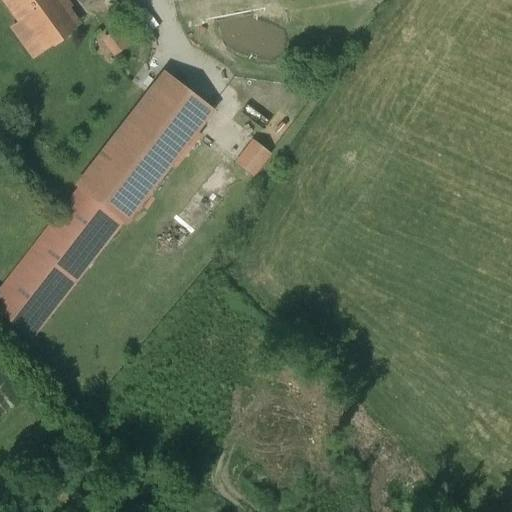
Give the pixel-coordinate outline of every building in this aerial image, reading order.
[(4,0),(21,22),(12,28),(33,57),(39,52),(77,24),(66,9),(69,7),(64,0),(4,0)] [(130,44),(118,29),(108,36),(120,52),(130,44)] [(164,74),(77,185),(80,188),(123,221),(125,223),(212,111),(164,74)] [(261,138),(277,146),(286,126),(270,118),(261,138)] [(253,142),(236,163),(252,176),(269,154),(253,142)] [(80,188),(0,290),(0,314),(31,338),(123,221),(80,188)]
